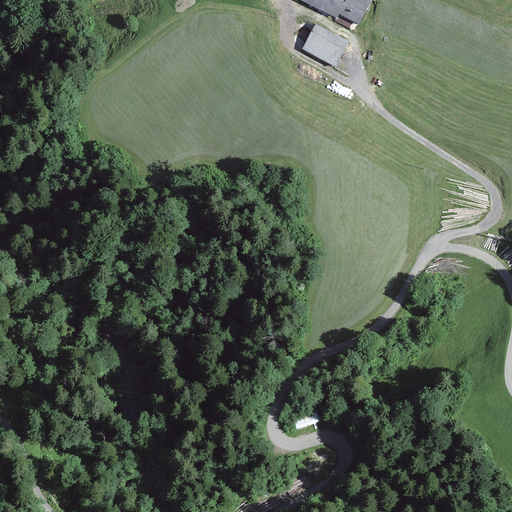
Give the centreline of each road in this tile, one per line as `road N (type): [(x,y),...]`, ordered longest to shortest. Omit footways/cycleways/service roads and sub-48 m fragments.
road 1 (unclassified): [(282,511),(326,483),(346,456),(337,438),(289,444),(276,437),(272,422),(285,389),(311,360),(377,327),(438,248)]
road 2 (unclassified): [(438,248),(447,235),(490,224),(498,209),(494,192),(333,76)]
